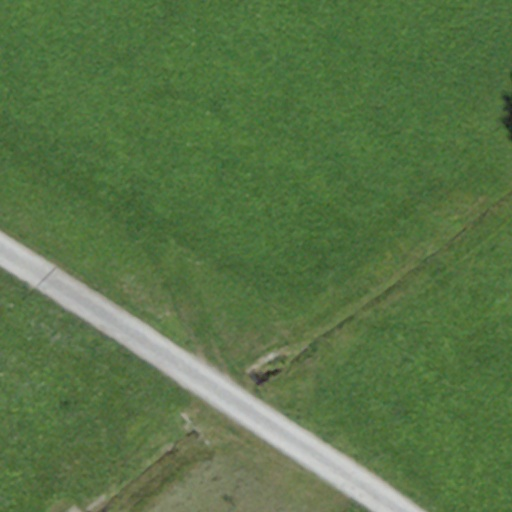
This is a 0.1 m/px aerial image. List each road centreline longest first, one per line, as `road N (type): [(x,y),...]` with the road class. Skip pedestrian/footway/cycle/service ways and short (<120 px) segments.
road 1 (primary): [(0,229),(390,54),(511,14)]
road 2 (track): [(0,251),(389,511)]
